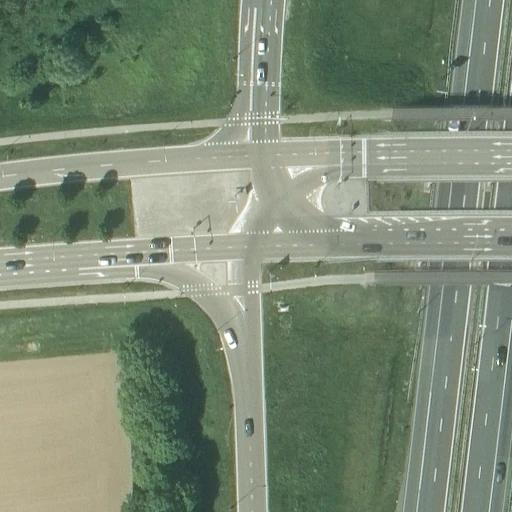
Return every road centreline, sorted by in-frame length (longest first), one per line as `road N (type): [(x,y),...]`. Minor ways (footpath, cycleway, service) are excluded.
road 1 (motorway): [(482,0),(423,511)]
road 2 (motorway): [(481,511),(511,252)]
road 3 (primary): [(254,247),(511,245)]
road 4 (tertiary): [(256,156),(0,176)]
road 5 (primary): [(511,153),(256,156)]
road 6 (motorway): [(82,257),(197,285),(246,330)]
road 7 (motorway): [(246,330),(251,511)]
road 8 (tertiary): [(82,257),(254,247)]
road 9 (motorway): [(264,0),(256,156)]
